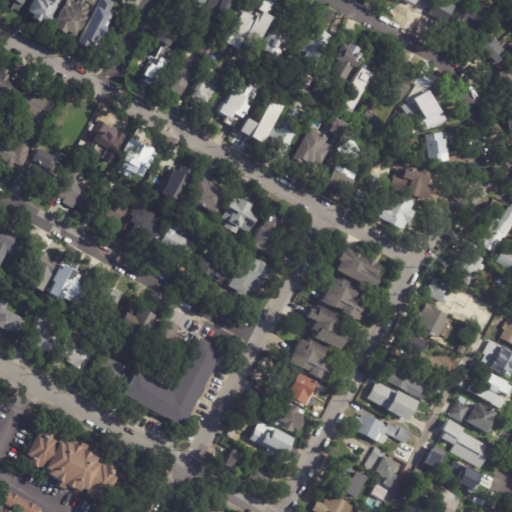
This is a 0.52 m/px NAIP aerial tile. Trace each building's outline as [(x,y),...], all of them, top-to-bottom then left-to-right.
[(21,0),(24,1),(21,6),(20,5),(16,12),(1,3),(2,0),(21,0)] [(40,22),(36,20),(34,22),(27,19),(29,14),(24,11),(29,0),(57,0),(44,25),(40,22)] [(93,0),(90,6),(82,1),(81,4),(83,6),(84,7),(85,10),(86,11),(74,33),(72,31),(69,37),(60,33),(58,36),(47,30),(51,22),(49,22),(57,9),(58,9),(62,0),(67,0),(74,4),(76,1),(77,2),(77,0),(93,0)] [(105,0),(111,3),(106,14),(110,16),(98,39),(92,36),(83,52),(71,45),(91,8),(93,9),(97,0),(105,0)] [(201,0),(196,10),(180,1),(180,0),(201,0)] [(235,0),(223,22),(202,9),(207,0),(235,0)] [(258,0),(254,9),(242,3),(243,0),(258,0)] [(263,0),(269,3),(274,6),(267,17),(255,11),(260,0),(263,0)] [(426,0),(423,7),(413,2),(409,9),(395,1),(395,0),(426,0)] [(465,35),(490,8),(481,0),(476,0),(454,24),(465,35)] [(440,24),(426,16),(433,3),(448,11),(440,24)] [(450,31),(465,9),(470,13),(466,19),(480,28),(469,44),(450,31)] [(239,15),(244,18),(243,20),(247,23),(251,15),(253,16),(254,14),(265,19),(248,51),(234,43),(230,50),(218,44),(234,12),(239,15)] [(284,15),(296,22),(273,64),(263,59),(264,56),(255,51),(266,30),(269,32),(280,13),(284,15)] [(329,38),(316,59),(319,61),(310,76),(298,69),(301,64),(298,61),(302,54),(297,51),(312,25),(323,31),(321,33),(329,38)] [(170,33),(173,35),(164,49),(172,54),(152,86),(137,77),(145,65),(147,66),(160,46),(153,41),(161,28),(170,33)] [(296,33),(301,36),(295,48),(287,44),(294,32),(296,33)] [(492,66),(479,46),(490,37),(504,57),(492,66)] [(351,49),(354,51),(352,53),(357,56),(329,104),(309,92),(337,45),(341,47),(343,44),(351,49)] [(204,60),(195,55),(201,45),(210,50),(204,60)] [(188,72),(192,74),(181,95),(165,86),(176,65),(181,68),(180,69),(188,73),(188,72)] [(215,88),(204,108),(187,99),(205,67),(213,72),(211,75),(217,78),(213,85),(208,82),(207,83),(215,88)] [(397,69),(411,76),(394,109),(379,102),(396,69),(397,69)] [(511,103),(505,105),(496,74),(511,69),(511,72),(511,103)] [(360,72),(368,77),(348,114),(337,107),(356,71),(360,72)] [(8,82),(17,87),(9,104),(0,99),(0,72),(3,74),(2,77),(7,80),(6,81),(8,82)] [(425,82),(433,86),(431,89),(440,93),(435,102),(437,103),(433,112),(419,104),(417,107),(405,101),(415,83),(421,87),(424,81),(425,82)] [(231,128),(222,122),(223,121),(211,115),(216,107),(217,107),(226,91),(237,97),(245,82),(254,87),(236,121),(237,121),(233,128),(231,128)] [(55,99),(46,115),(39,111),(35,118),(15,107),(26,88),(33,92),(35,87),(55,99)] [(251,143),(233,133),(240,120),(250,126),(264,101),(277,108),(256,146),(251,143)] [(295,130),(296,130),(279,160),(263,150),(267,142),(263,139),(272,124),(277,127),(289,107),(296,111),(288,125),(295,130)] [(17,113),(18,114),(12,123),(6,120),(12,110),(17,113)] [(367,110),(377,116),(373,123),(363,116),(367,110)] [(335,138),(325,133),(328,127),(327,126),(329,122),(330,123),(332,119),(344,125),(338,139),(335,138)] [(97,148),(84,142),(92,128),(98,131),(101,125),(117,133),(107,153),(97,148)] [(323,144),(326,146),(312,170),(300,163),(299,165),(296,163),(294,166),(286,161),(303,130),(321,140),(320,142),(323,144)] [(444,140),(448,164),(430,167),(425,136),(440,134),(441,141),(444,140)] [(132,141),(151,152),(141,171),(116,156),(126,138),(132,141)] [(0,164),(0,148),(9,153),(17,139),(25,144),(23,147),(24,148),(21,154),(24,155),(15,171),(7,167),(6,168),(0,164)] [(352,180),(341,199),(317,185),(326,168),(334,172),(340,161),(333,157),(342,140),(367,154),(352,180)] [(37,185),(29,180),(32,174),(26,171),(30,163),(37,150),(51,158),(46,167),(57,173),(49,187),(41,182),(38,186),(37,185)] [(167,166),(171,160),(183,168),(183,169),(191,174),(181,190),(161,178),(167,166)] [(431,188),(427,202),(414,198),(414,199),(403,196),(404,195),(389,190),(396,168),(417,175),(417,173),(423,175),(422,178),(425,178),(423,185),(431,188)] [(79,185),(94,193),(84,213),(71,206),(70,209),(59,204),(61,200),(54,197),(69,170),(73,169),(78,172),(79,176),(75,183),(79,185)] [(196,181),(203,185),(204,183),(222,193),(211,216),(189,204),(189,203),(182,199),(192,179),(196,181)] [(356,191),(365,196),(359,205),(351,201),(356,191)] [(120,205),(127,209),(122,218),(120,217),(115,225),(105,219),(105,221),(98,216),(104,205),(99,202),(103,195),(108,198),(111,193),(120,198),(117,203),(120,205)] [(412,204),(408,211),(412,213),(402,232),(376,218),(383,204),(386,205),(392,196),(404,202),(406,200),(412,204)] [(232,199),(239,203),(242,198),(252,204),(248,210),(254,213),(242,235),(233,230),(232,231),(220,225),(221,223),(215,220),(227,197),(232,199)] [(511,220),(493,254),(471,241),(475,234),(478,236),(485,223),(487,224),(491,217),(496,219),(503,207),(504,208),(506,205),(511,208),(511,220)] [(143,246),(124,236),(128,228),(123,226),(130,214),(135,216),(136,215),(154,224),(143,246)] [(275,226),(266,242),(280,249),(274,261),(266,256),(264,260),(243,248),(254,229),(255,229),(264,214),(278,221),(275,226)] [(0,227),(15,237),(14,240),(21,244),(13,258),(4,253),(0,260),(0,227)] [(177,269),(167,263),(170,258),(153,248),(164,231),(166,230),(170,232),(171,234),(181,240),(183,237),(193,243),(177,269)] [(343,250),(375,268),(371,276),(375,278),(368,292),(331,272),(335,263),(333,262),(338,252),(339,252),(341,249),(343,250)] [(37,252),(40,254),(41,252),(45,255),(44,256),(48,259),(47,261),(54,265),(36,295),(22,287),(29,275),(18,268),(29,250),(34,253),(35,251),(37,252)] [(220,286),(191,270),(201,250),(231,265),(220,286)] [(479,258),(465,283),(451,275),(465,250),(479,258)] [(511,258),(505,269),(491,261),(498,250),(511,258)] [(271,272),(264,282),(261,280),(253,293),(249,291),(243,301),(224,289),(245,254),(258,263),(259,261),(266,265),(265,267),(271,270),(271,272)] [(67,295),(52,287),(59,273),(65,276),(67,272),(76,276),(77,275),(86,280),(76,300),(67,295)] [(446,293),(450,295),(449,297),(452,299),(447,308),(421,293),(430,278),(449,288),(446,293)] [(338,280),(355,289),(349,301),(361,308),(354,323),(336,314),(337,312),(330,309),(329,311),(317,303),(329,279),(336,284),(338,280)] [(114,290),(122,294),(113,311),(87,297),(94,283),(109,291),(110,288),(114,290)] [(18,331),(14,337),(0,329),(0,299),(7,304),(4,310),(23,322),(18,331)] [(445,334),(435,329),(432,337),(410,327),(416,315),(414,314),(418,306),(419,306),(421,301),(426,303),(425,305),(441,313),(438,319),(442,321),(443,320),(450,323),(445,334)] [(336,330),(334,334),(342,339),(335,353),(310,340),(313,335),(307,332),(311,323),(303,319),(307,310),(313,313),(316,308),(341,321),(336,330)] [(145,315),(151,318),(142,339),(135,336),(134,340),(123,335),(125,331),(116,327),(122,315),(130,319),(134,310),(145,315)] [(511,319),(511,345),(498,338),(503,328),(500,327),(503,322),(505,323),(508,317),(511,319)] [(55,343),(48,356),(21,341),(33,318),(60,333),(55,343)] [(187,347),(181,357),(152,341),(164,320),(177,327),(171,338),(187,347)] [(418,354),(424,341),(405,332),(400,346),(418,354)] [(78,373),(70,368),(71,366),(55,357),(66,338),(72,342),(71,344),(91,355),(80,374),(78,373)] [(196,398),(178,430),(159,420),(158,421),(118,399),(131,374),(141,380),(142,379),(166,393),(194,344),(195,345),(197,340),(221,353),(196,398)] [(305,343),(306,341),(324,351),(317,363),(326,368),(321,377),(323,378),(320,385),(303,375),(304,373),(296,370),(295,372),(283,365),(296,341),(304,344),(305,343)] [(499,372),(483,364),(489,353),(488,352),(493,343),(506,349),(503,354),(509,358),(508,360),(511,362),(510,364),(507,362),(507,364),(504,362),(499,372)] [(105,387),(95,382),(99,375),(92,372),(96,364),(102,367),(106,359),(124,368),(112,391),(105,387)] [(416,393),(419,395),(416,399),(413,397),(412,399),(382,382),(389,369),(391,370),(394,364),(412,374),(408,381),(419,387),(416,393)] [(493,390),(491,389),(485,399),(471,391),(474,385),(469,382),(474,373),(479,376),(482,370),(493,376),(490,382),(496,385),(493,390)] [(311,392),(309,397),(305,395),(299,409),(280,400),(292,375),(314,385),(311,392)] [(394,393),(394,394),(412,405),(401,424),(381,413),(383,409),(365,399),(375,382),(394,393)] [(485,428),(482,432),(463,421),(465,417),(463,416),(460,421),(448,414),(460,394),(462,395),(464,391),(470,394),(467,399),(465,398),(463,403),(469,406),(465,412),(468,413),(470,410),(474,403),(492,413),(488,420),(492,423),(488,430),(485,428)] [(299,418),(299,419),(302,420),(294,434),(291,433),(288,438),(276,432),(277,428),(270,424),(271,423),(269,422),(274,413),(277,415),(284,403),(302,413),(299,418)] [(385,427),(380,435),(384,437),(380,443),(379,442),(378,445),(351,430),(354,425),(348,422),(351,415),(357,418),(360,413),(385,427)] [(477,468),(448,450),(453,442),(451,441),(449,444),(438,437),(441,432),(438,430),(445,419),(460,428),(457,433),(458,433),(460,430),(482,444),(482,443),(489,447),(477,468)] [(284,457),(280,462),(266,454),(268,450),(250,440),(261,421),(276,429),(274,431),(291,441),(288,447),(289,448),(284,457)] [(390,422),(408,432),(402,444),(391,438),(392,437),(384,433),(390,422)] [(229,438),(225,436),(229,429),(233,431),(229,438)] [(75,490),(75,491),(68,487),(68,488),(63,485),(60,489),(54,486),(57,481),(44,473),(46,470),(41,467),(40,469),(36,467),(36,468),(29,464),(30,463),(26,460),(28,456),(25,454),(37,433),(41,435),(41,434),(43,435),(44,432),(47,433),(48,431),(54,435),(53,437),(57,439),(56,440),(61,443),(63,440),(69,443),(70,443),(76,446),(79,442),(85,445),(82,450),(94,457),(92,461),(97,463),(96,464),(99,466),(101,463),(105,465),(106,464),(112,467),(111,468),(115,471),(113,475),(116,477),(105,497),(101,495),(98,500),(95,498),(94,500),(87,496),(88,494),(84,492),(86,489),(83,487),(82,489),(77,487),(75,490)] [(380,457),(383,459),(385,457),(388,458),(387,461),(393,465),(389,472),(395,475),(388,488),(381,484),(383,480),(380,478),(379,479),(374,476),(375,475),(363,468),(364,466),(363,465),(373,446),(383,452),(380,457)] [(242,456),(234,472),(223,466),(232,450),(242,456)] [(419,468),(426,456),(435,461),(428,473),(419,468)] [(360,482),(358,481),(351,496),(350,496),(349,497),(348,496),(348,495),(343,492),(342,493),(338,491),(339,491),(328,485),(335,471),(336,471),(341,462),(352,467),(350,471),(363,477),(360,482)] [(466,496),(443,482),(453,466),(476,480),(466,496)] [(271,480),(265,490),(246,479),(254,467),(264,473),(268,467),(276,471),(271,480)] [(413,468),(424,475),(417,488),(405,481),(413,468)] [(454,495),(451,500),(456,503),(450,511),(433,511),(432,511),(438,501),(435,499),(433,504),(432,503),(431,505),(427,503),(428,501),(424,499),(427,493),(424,492),(429,482),(440,489),(441,488),(454,495)] [(385,491),(380,501),(367,494),(372,484),(385,491)] [(36,511),(22,511),(0,500),(0,493),(4,487),(39,506),(36,511)] [(350,506),(346,511),(311,511),(308,510),(314,500),(320,503),(322,498),(327,500),(330,495),(350,506)] [(420,511),(403,511),(399,509),(405,500),(417,508),(416,509),(420,511)]
